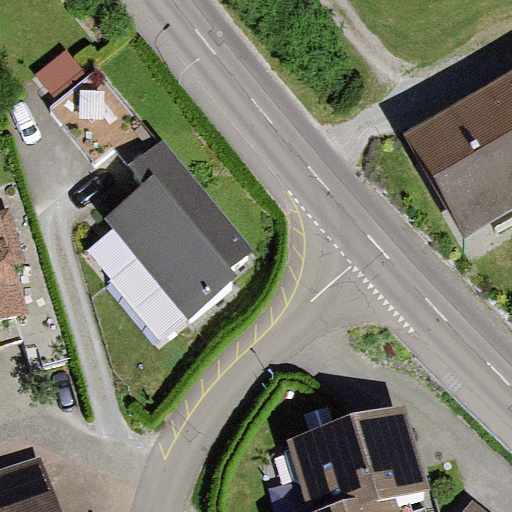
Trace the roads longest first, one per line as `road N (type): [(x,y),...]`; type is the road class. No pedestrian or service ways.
road 1 (residential): [(378,245),(233,381),(188,438),(159,511)]
road 2 (tertiary): [(179,0),(378,245)]
road 3 (tertiary): [(378,245),(511,382)]
